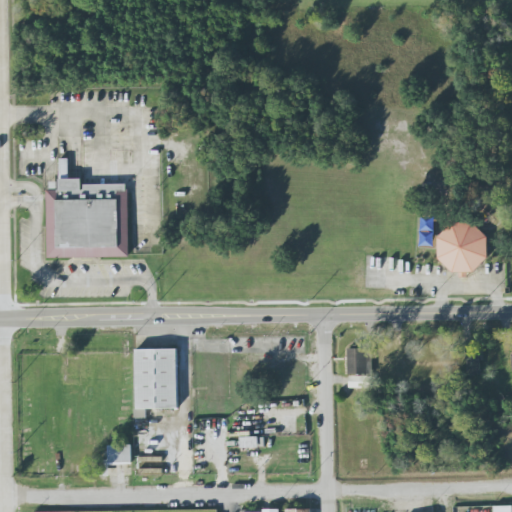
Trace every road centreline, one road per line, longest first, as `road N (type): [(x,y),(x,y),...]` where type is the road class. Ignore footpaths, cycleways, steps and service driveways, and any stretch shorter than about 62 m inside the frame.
road 1 (tertiary): [(0,321),(511,310)]
road 2 (residential): [(8,498),(511,488)]
road 3 (residential): [(5,511),(0,116)]
road 4 (residential): [(327,314),(330,511)]
